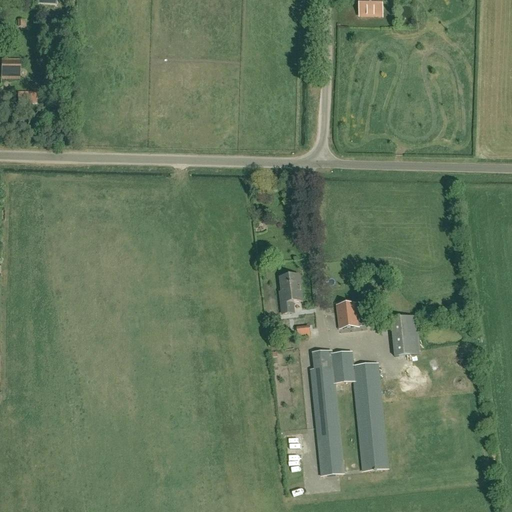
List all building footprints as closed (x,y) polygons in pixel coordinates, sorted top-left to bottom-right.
[(382,18),(382,0),(360,0),(359,17),(382,18)] [(19,66),(1,66),(1,79),(19,79),(19,66)] [(15,104),(34,104),(35,92),(15,92),(15,104)] [(281,280),(283,297),(281,297),(283,316),(294,315),(293,304),(302,303),(299,277),(281,280)] [(338,309),(340,332),(359,330),(356,307),(338,309)] [(417,317),(391,320),(395,357),(420,355),(417,317)] [(307,327),(293,328),(294,338),(308,337),(307,327)] [(352,353),(333,355),(332,353),(314,355),(315,371),(312,371),(322,478),(344,475),(335,385),(355,383),(363,474),(388,471),(377,364),(354,367),(352,353)]
